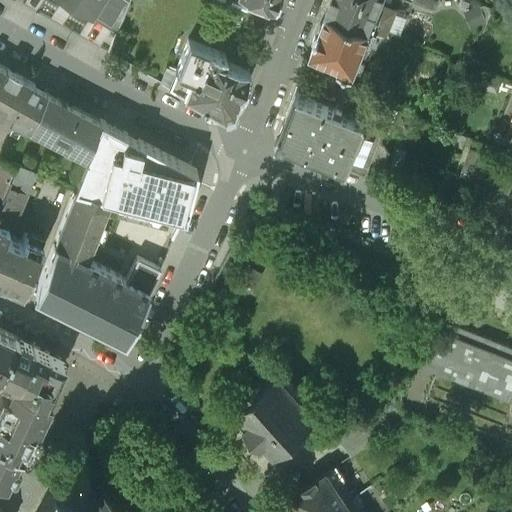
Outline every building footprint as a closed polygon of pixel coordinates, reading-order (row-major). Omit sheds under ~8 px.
[(74,0),(90,10),(96,0),(74,0)] [(127,0),(96,0),(90,10),(88,13),(116,30),(127,0)] [(393,7),(380,2),(380,0),(330,0),(327,10),(370,27),(384,32),(393,7)] [(370,27),(327,10),(311,52),(340,63),(338,68),(352,73),(355,68),(360,70),(369,47),(363,45),(370,27)] [(225,52),(188,37),(170,84),(223,114),(233,110),(249,68),(223,58),(225,52)] [(46,88),(0,62),(0,116),(10,122),(12,117),(29,126),(31,123),(35,112),(36,112),(46,88)] [(50,90),(46,88),(36,112),(31,123),(34,125),(86,153),(100,118),(67,100),(50,90)] [(384,140),(379,138),(383,127),(366,121),(367,117),(343,107),(345,102),(314,90),(312,95),(296,89),(286,114),(287,115),(280,132),(284,140),(366,172),(370,162),(375,163),(380,162),(384,159),(387,154),(388,150),(386,145),(384,140)] [(467,134),(409,111),(405,122),(462,145),(467,134)] [(197,169),(100,118),(86,153),(73,185),(76,186),(109,195),(184,215),(197,169)] [(483,153),(471,149),(461,172),(474,177),(483,153)] [(494,158),(483,153),(474,177),(485,182),(494,158)] [(14,160),(1,155),(0,157),(0,169),(8,173),(14,160)] [(8,173),(0,191),(0,220),(7,224),(9,225),(34,166),(15,157),(14,160),(8,173)] [(511,183),(511,164),(494,158),(485,182),(509,191),(511,183)] [(0,191),(8,173),(0,169),(0,191)] [(76,186),(54,241),(86,257),(109,195),(76,186)] [(7,224),(0,220),(0,276),(21,286),(41,239),(23,231),(20,239),(3,231),(7,224)] [(86,257),(54,241),(34,292),(123,337),(158,266),(138,255),(126,277),(86,257)] [(421,276),(403,269),(399,280),(417,287),(421,276)] [(511,344),(439,316),(435,325),(420,361),(506,394),(505,397),(511,399),(511,344)] [(0,363),(13,335),(0,328),(0,363)] [(32,343),(14,334),(13,335),(0,363),(0,374),(10,379),(41,394),(59,356),(32,343)] [(259,376),(242,392),(247,397),(234,408),(246,420),(244,422),(262,441),(264,440),(275,453),(292,438),(293,439),(302,431),(301,430),(317,414),(276,370),(264,381),(259,376)] [(10,379),(0,400),(0,476),(5,479),(18,451),(23,453),(49,398),(41,394),(10,379)] [(218,393),(201,409),(217,426),(233,410),(218,393)] [(350,415),(341,405),(323,421),(352,454),(412,413),(401,409),(402,404),(399,400),(366,423),(355,411),(350,415)] [(337,464),(291,495),(302,510),(301,511),(330,511),(348,500),(339,486),(343,484),(345,476),(337,464)] [(126,492),(110,481),(113,476),(110,474),(106,480),(103,478),(101,481),(104,483),(103,485),(95,480),(90,488),(79,481),(78,478),(75,479),(76,482),(68,493),(52,483),(33,511),(126,511),(120,508),(127,497),(130,499),(131,497),(128,495),(132,489),(130,487),(126,492)] [(356,511),(348,500),(330,511),(368,511),(361,510),(358,511),(356,511)]
